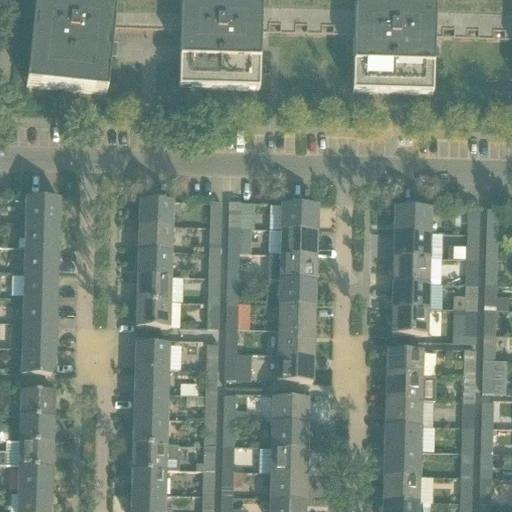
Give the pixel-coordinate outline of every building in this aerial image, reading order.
[(332,39),(353,39),(354,9),(434,10),(433,42),(441,42),(442,34),(453,34),(452,42),(468,43),(468,34),(479,35),(479,43),(494,43),(494,35),(506,35),(505,44),(511,43),(511,0),(62,0),(62,4),(115,10),(112,33),(179,35),(180,4),(260,6),(259,37),(268,37),(268,29),(279,29),(279,37),(294,38),(294,30),(305,30),(305,38),(321,39),(321,30),(332,31),(332,39)] [(106,98),(112,33),(115,10),(62,4),(35,1),(26,89),(106,98)] [(258,93),(259,37),(260,6),(180,4),(179,35),(178,91),(258,93)] [(354,9),(353,39),(351,96),(431,98),(433,42),(434,10),(354,9)] [(58,227),(58,202),(25,201),(24,226),(58,227)] [(171,231),(171,225),(172,205),(138,204),(138,230),(171,231)] [(220,231),(221,206),(209,206),(208,231),(220,231)] [(228,206),(227,233),(239,233),(240,207),(240,206),(239,206),(228,206)] [(316,214),(316,209),(281,208),(280,234),(315,235),(316,214)] [(394,211),(393,237),(428,238),(429,232),(429,212),(394,211)] [(478,239),(479,214),(479,213),(466,213),(466,239),(478,239)] [(497,239),(498,213),(485,213),(485,239),(497,239)] [(18,242),(17,252),(24,252),(57,253),(58,227),(24,226),(24,242),(18,242)] [(170,256),(171,231),(138,230),(137,255),(170,256)] [(220,257),(220,231),(208,231),(208,257),(220,257)] [(227,249),(226,258),(238,258),(250,258),(250,233),(239,233),(227,233),(227,249)] [(268,233),(268,258),(315,260),(315,238),(315,235),(280,234),(268,233)] [(393,258),(393,262),(428,263),(440,263),(440,238),(428,238),(393,237),(393,240),(393,253),(393,258)] [(447,249),(447,263),(453,263),(465,263),(465,264),(477,264),(478,239),(466,239),(465,250),(447,249)] [(496,265),(497,239),(485,239),(484,264),(496,265)] [(57,257),(57,253),(24,252),(23,277),(56,278),(57,257)] [(170,281),(170,256),(137,255),(136,280),(170,281)] [(219,283),(220,257),(208,257),(207,282),(219,283)] [(226,258),(226,278),(238,278),(238,258),(226,258)] [(268,258),(267,283),(279,284),(314,285),(315,264),(315,260),(268,258)] [(388,267),(388,273),(390,276),(392,276),(392,287),(427,288),(439,288),(440,263),(428,263),(393,262),(393,265),(391,265),(388,267)] [(484,264),(483,289),(496,290),(496,276),(503,276),(503,267),(496,266),(496,265),(484,264)] [(465,269),(464,289),(476,289),(477,269),(465,269)] [(56,304),(56,278),(23,277),(22,303),(56,304)] [(169,306),(170,281),(136,280),(136,305),(169,306)] [(218,308),(219,283),(207,282),(206,307),(218,308)] [(226,282),(225,308),(237,308),(237,283),(226,282)] [(313,310),(314,285),(279,284),(278,309),(313,310)] [(392,301),(391,312),(426,313),(440,314),(441,288),(439,288),(427,288),(392,287),(392,290),(392,301)] [(495,315),(496,290),(483,289),(483,314),(495,315)] [(453,300),(452,314),(464,314),(476,315),(476,304),(476,294),(464,294),(464,298),(453,298),(453,300)] [(55,330),(56,304),(22,303),(22,329),(55,330)] [(168,332),(169,306),(136,305),(135,331),(155,332),(168,332)] [(217,334),(218,308),(206,307),(206,332),(206,334),(217,334)] [(236,333),(237,308),(225,308),(224,333),(236,333)] [(313,335),(313,310),(278,309),(278,334),(313,335)] [(426,339),(426,313),(391,312),(391,316),(389,316),(387,318),(387,326),(389,328),(391,328),(391,338),(426,339)] [(464,314),(463,335),(475,335),(476,315),(464,314)] [(483,314),(482,335),(494,335),(495,315),(483,314)] [(54,355),(55,330),(22,329),(21,354),(54,355)] [(224,338),(224,353),(235,353),(236,333),(224,333),(224,338)] [(312,360),(313,335),(278,334),(277,359),(312,360)] [(482,345),(482,360),(494,360),(494,340),(482,340),(482,345)] [(167,374),(168,348),(134,347),(134,367),(134,373),(167,374)] [(216,375),(217,349),(205,349),(205,374),(216,375)] [(54,379),(54,355),(21,354),(20,378),(34,379),(54,379)] [(421,381),(421,355),(386,354),(385,380),(421,381)] [(474,382),(475,357),(475,356),(462,355),(462,382),(474,382)] [(234,385),(235,358),(224,358),(223,384),(234,385)] [(312,363),(312,360),(277,359),(276,385),(311,386),(312,364),(312,363)] [(493,392),(494,365),(481,365),(481,391),(493,392)] [(167,399),(167,374),(134,373),(133,398),(167,399)] [(216,400),(216,375),(205,374),(204,400),(216,400)] [(420,406),(421,381),(385,380),(385,405),(420,406)] [(473,407),(474,382),(462,382),(461,407),(473,407)] [(53,400),(53,395),(20,394),(19,420),(52,421),(53,400)] [(166,424),(167,399),(133,398),(132,423),(166,424)] [(215,425),(216,400),(204,400),(203,425),(215,425)] [(234,426),(234,400),(222,400),(222,426),(234,426)] [(306,408),(306,402),(272,401),(271,427),(306,428),(306,408)] [(419,431),(420,406),(385,405),(384,430),(419,431)] [(480,407),(479,432),(492,433),(492,406),(480,407)] [(472,432),(473,407),(461,407),(460,432),(472,432)] [(52,446),(52,421),(19,420),(19,445),(52,446)] [(165,449),(166,424),(132,423),(132,448),(165,449)] [(214,451),(215,425),(203,425),(202,450),(214,451)] [(221,441),(221,446),(233,446),(234,426),(222,426),(221,441)] [(305,453),(306,428),(271,427),(270,452),(305,453)] [(419,456),(419,431),(384,430),(384,445),(383,455),(419,456)] [(479,456),(479,458),(491,458),(492,433),(479,432),(479,456)] [(460,437),(459,457),(472,457),(472,437),(460,437)] [(5,457),(5,469),(5,470),(17,471),(18,471),(51,471),(52,446),(19,445),(9,445),(5,445),(5,457)] [(132,448),(131,474),(165,474),(177,475),(178,461),(176,461),(176,450),(165,449),(132,448)] [(213,476),(214,451),(202,450),(202,468),(195,468),(195,475),(202,476),(213,476)] [(232,476),(233,451),(221,451),(220,476),(232,476)] [(258,452),(257,477),(270,477),(305,478),(305,453),(270,452),(258,452)] [(418,481),(419,456),(383,455),(383,473),(383,480),(418,481)] [(490,483),(491,458),(479,458),(478,483),(490,483)] [(459,462),(459,482),(471,483),(472,462),(459,462)] [(50,497),(51,471),(18,471),(17,496),(50,497)] [(164,500),(165,474),(131,474),(130,499),(164,500)] [(213,501),(213,476),(202,476),(201,501),(213,501)] [(220,476),(220,496),(232,497),(232,476),(220,476)] [(304,503),(305,478),(270,477),(269,503),(304,503)] [(417,506),(418,481),(383,480),(383,483),(382,501),(382,505),(417,506)] [(478,483),(478,503),(490,503),(490,483),(478,483)] [(458,487),(458,507),(470,508),(471,495),(471,487),(458,487)] [(49,511),(50,497),(17,496),(16,511),(49,511)] [(163,511),(164,500),(130,499),(129,511),(163,511)] [(212,511),(213,501),(201,501),(200,511),(212,511)] [(231,511),(231,502),(220,501),(219,511),(231,511)] [(303,511),(304,503),(269,503),(268,511),(303,511)]
